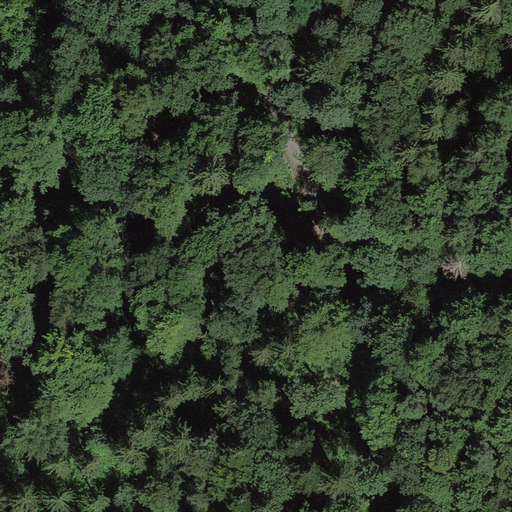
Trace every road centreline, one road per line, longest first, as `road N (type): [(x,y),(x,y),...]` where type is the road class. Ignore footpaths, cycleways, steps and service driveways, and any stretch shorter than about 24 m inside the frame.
road 1 (track): [(49,0),(417,480)]
road 2 (track): [(426,511),(340,270),(223,0)]
